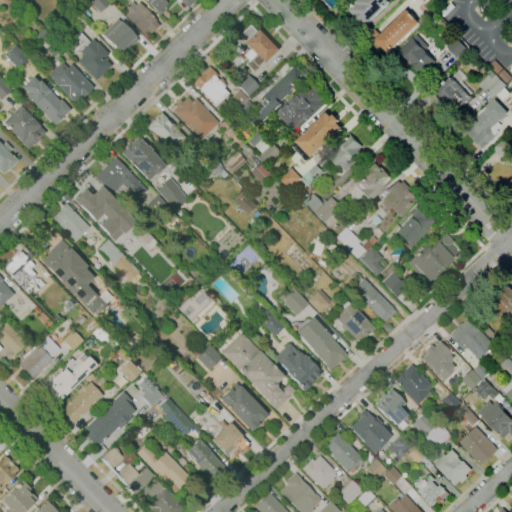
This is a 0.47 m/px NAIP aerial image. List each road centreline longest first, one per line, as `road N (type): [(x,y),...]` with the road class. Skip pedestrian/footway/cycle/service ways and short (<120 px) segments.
road 1 (residential): [(511,243),(216,511)]
road 2 (residential): [(511,247),(278,0)]
road 3 (residential): [(231,0),(0,222)]
road 4 (residential): [(111,511),(0,397)]
